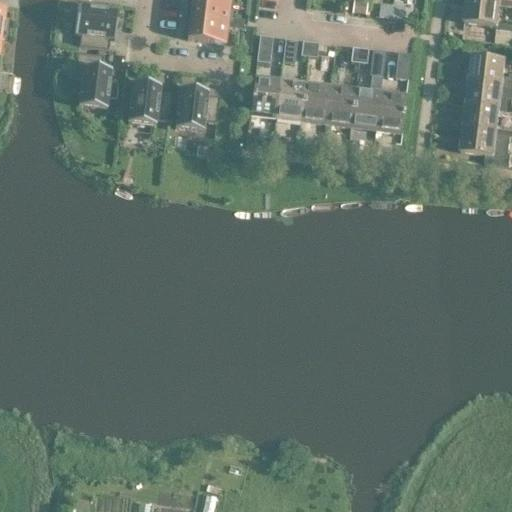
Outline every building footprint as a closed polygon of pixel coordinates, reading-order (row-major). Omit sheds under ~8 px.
[(230,4),(193,0),(191,0),(189,20),(243,27),(244,22),(228,20),(230,4)] [(465,0),(466,1),(498,5),(498,8),(511,9),(511,1),(499,0),(465,0)] [(365,15),(366,3),(353,1),(351,13),(365,15)] [(466,1),(463,25),(495,29),(495,31),(493,45),(510,46),(511,33),(511,32),(511,26),(496,25),(498,8),(498,5),(466,1)] [(389,19),(391,7),(379,6),(377,18),(389,19)] [(391,7),(389,19),(403,21),(404,9),(391,7)] [(114,42),(117,13),(78,8),(74,37),(79,38),(78,49),(108,53),(109,41),(114,42)] [(243,27),(189,20),(187,39),(186,39),(186,41),(225,46),(227,29),(243,31),(243,27)] [(269,65),(272,39),(259,37),(256,63),(269,65)] [(296,42),(284,41),(281,65),(293,66),(296,42)] [(308,58),(309,44),(302,43),(300,57),(308,58)] [(309,44),(308,58),(316,59),(318,45),(309,44)] [(358,64),(359,50),(352,49),(350,63),(358,64)] [(359,50),(358,64),(366,65),(368,51),(359,50)] [(372,52),(369,78),(381,79),(385,54),(385,53),(372,52)] [(106,111),(111,71),(101,70),(103,59),(76,55),(75,69),(82,70),(77,107),(106,111)] [(394,80),(407,82),(410,56),(397,55),(394,80)] [(511,90),(511,76),(509,76),(509,79),(501,78),(503,62),(472,59),(470,83),(501,87),(500,89),(511,90)] [(249,118),(275,121),(280,81),(254,77),(249,118)] [(380,92),(375,133),(401,136),(406,95),(407,82),(394,80),(392,94),(380,92)] [(305,83),(280,81),(275,121),(300,124),(305,83)] [(300,124),(325,127),(330,86),(305,83),(300,124)] [(511,108),(511,97),(511,90),(500,89),(501,87),(470,83),(467,107),(498,111),(498,113),(511,115),(511,108)] [(167,123),(171,94),(159,92),(160,87),(131,84),(127,124),(155,127),(156,122),(167,123)] [(325,127),(350,130),(355,89),(330,86),(325,127)] [(350,130),(375,133),(380,92),(355,89),(350,130)] [(208,93),(179,90),(174,130),(203,133),(204,124),(215,126),(219,100),(207,98),(208,93)] [(511,132),(496,131),(498,113),(498,111),(467,107),(464,131),(495,135),(495,138),(509,139),(511,140),(511,137),(511,132)] [(485,158),(483,167),(508,170),(509,157),(507,156),(509,139),(495,138),(495,135),(464,131),(461,155),(485,158)]
